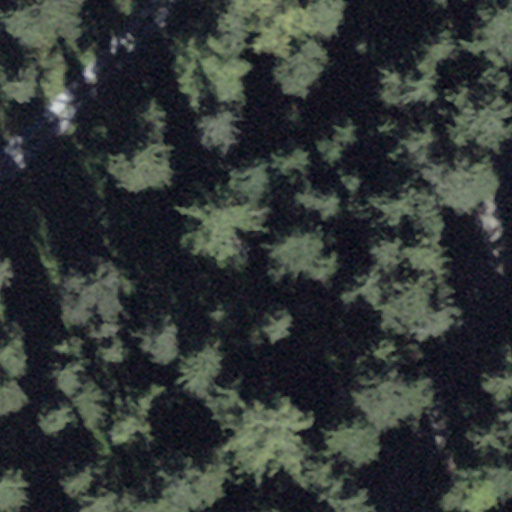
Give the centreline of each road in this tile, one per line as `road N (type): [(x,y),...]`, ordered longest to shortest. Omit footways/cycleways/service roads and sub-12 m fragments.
road 1 (track): [(511,102),(437,345),(371,511)]
road 2 (track): [(0,124),(126,0)]
